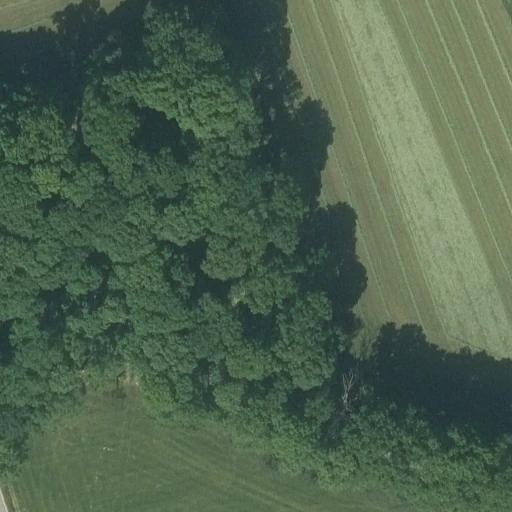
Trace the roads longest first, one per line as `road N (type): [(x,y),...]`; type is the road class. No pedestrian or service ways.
road 1 (unclassified): [(0,301),(511,503)]
road 2 (track): [(0,120),(166,46),(184,32),(197,0)]
